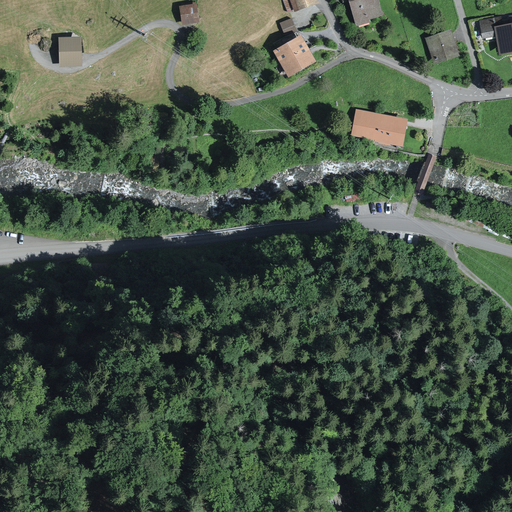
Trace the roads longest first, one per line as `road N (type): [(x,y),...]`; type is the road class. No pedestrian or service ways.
road 1 (tertiary): [(511,252),(406,226),(332,223),(0,255)]
road 2 (residential): [(511,92),(448,90),(432,155)]
